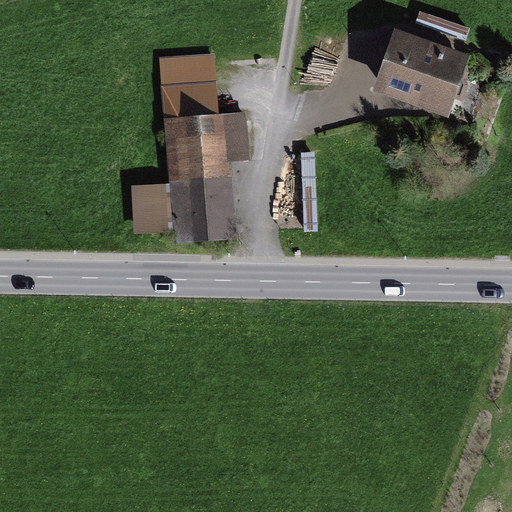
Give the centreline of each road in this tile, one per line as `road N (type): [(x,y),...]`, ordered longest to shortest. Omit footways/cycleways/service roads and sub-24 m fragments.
road 1 (secondary): [(511,285),(0,275)]
road 2 (track): [(264,280),(290,0)]
